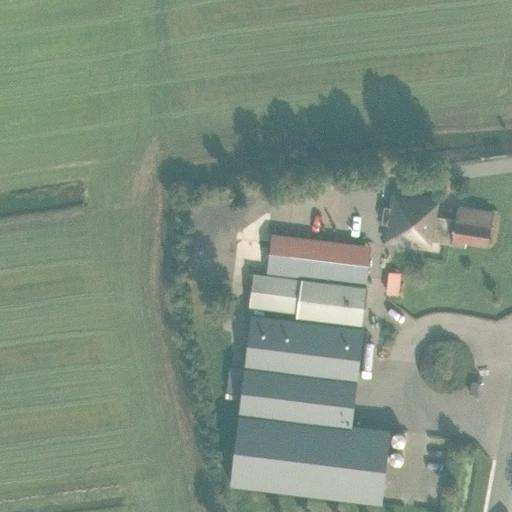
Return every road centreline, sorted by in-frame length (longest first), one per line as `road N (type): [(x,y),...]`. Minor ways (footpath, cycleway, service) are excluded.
road 1 (unclassified): [(511,166),(351,187),(324,211)]
road 2 (unclassified): [(472,329),(425,327),(406,352),(412,392),(451,406)]
